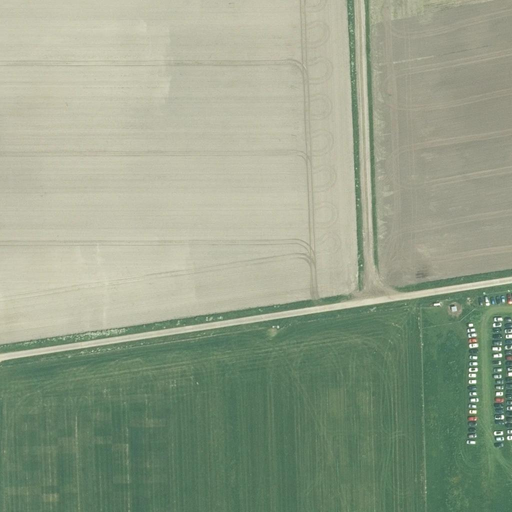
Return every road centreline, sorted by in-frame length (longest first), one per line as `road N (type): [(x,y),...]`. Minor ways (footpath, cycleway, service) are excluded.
road 1 (unclassified): [(0,357),(511,279)]
road 2 (track): [(374,300),(357,0)]
